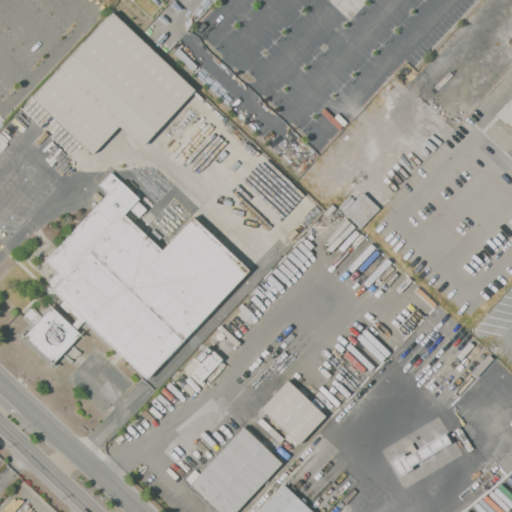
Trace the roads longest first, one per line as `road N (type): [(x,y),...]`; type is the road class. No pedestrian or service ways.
road 1 (secondary): [(135,511),(25,409)]
road 2 (secondary): [(0,425),(92,511)]
